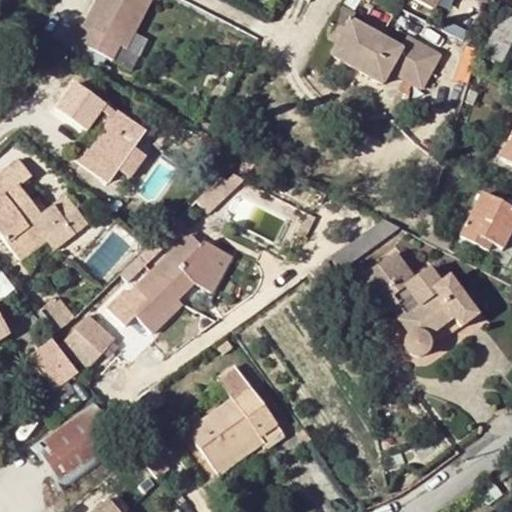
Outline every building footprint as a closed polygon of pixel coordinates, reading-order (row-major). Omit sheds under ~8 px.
[(123,49),(133,31),(151,0),(98,0),(88,16),(97,21),(92,31),(83,25),(77,23),(68,38),(109,60),(118,46),(123,49)] [(336,62),(359,29),(349,23),(352,18),(336,9),(327,25),(339,32),(332,45),(326,56),(336,62)] [(511,43),(511,13),(505,9),(482,55),(501,65),(511,43)] [(88,16),(83,25),(92,31),(97,21),(88,16)] [(339,32),(327,25),(320,38),(332,45),(339,32)] [(359,29),(336,62),(381,87),(387,78),(417,95),(436,59),(404,42),(399,51),(359,29)] [(147,39),(133,31),(123,49),(118,46),(109,60),(129,70),(147,39)] [(95,104),(83,97),(71,121),(83,128),(95,104)] [(90,153),(81,146),(71,159),(107,183),(116,170),(132,148),(143,133),(118,115),(90,153)] [(511,138),(500,161),(511,166),(511,138)] [(145,158),(132,148),(116,170),(129,180),(145,158)] [(19,163),(0,177),(0,232),(22,262),(48,244),(64,264),(83,249),(52,209),(46,213),(40,217),(31,205),(19,188),(30,179),(19,163)] [(236,175),(226,186),(231,192),(242,181),(236,175)] [(220,179),(195,203),(207,215),(231,192),(226,186),(220,179)] [(511,230),(511,212),(482,196),(460,240),(474,247),(477,239),(492,246),(502,251),(511,230)] [(37,200),(31,205),(40,217),(46,213),(37,200)] [(190,237),(183,244),(194,255),(201,248),(190,237)] [(477,239),(474,247),(488,255),(492,246),(477,239)] [(163,316),(177,302),(194,286),(212,295),(223,272),(213,266),(223,255),(204,245),(201,248),(194,255),(183,244),(135,290),(145,301),(133,315),(153,334),(167,321),(163,316)] [(230,259),(223,255),(213,266),(223,272),(230,259)] [(396,258),(356,287),(381,319),(391,312),(397,306),(393,299),(404,291),(416,308),(398,321),(407,336),(403,341),(402,347),(404,353),(408,358),(414,360),(419,360),(424,358),(428,354),(430,347),(428,339),(439,332),(435,324),(448,315),(453,322),(459,331),(477,318),(449,280),(440,287),(430,272),(413,283),(396,258)] [(343,286),(326,263),(310,274),(329,298),(337,292),(343,286)] [(48,286),(34,277),(21,294),(34,303),(48,286)] [(0,322),(2,326),(19,315),(11,302),(18,296),(16,293),(5,278),(0,281),(0,322)] [(397,306),(391,312),(398,321),(416,308),(404,291),(393,299),(397,306)] [(182,307),(177,302),(163,316),(167,321),(182,307)] [(88,315),(61,346),(88,370),(115,340),(88,315)] [(439,332),(453,322),(448,315),(435,324),(439,332)] [(0,342),(8,337),(2,326),(0,322),(0,342)] [(53,343),(29,361),(56,394),(59,391),(78,377),(79,377),(53,343)] [(228,343),(218,350),(223,356),(233,350),(228,343)] [(257,437),(263,445),(266,449),(282,437),(232,369),(217,380),(233,403),(189,435),(214,469),(257,437)] [(166,405),(157,391),(141,403),(151,415),(166,405)] [(89,402),(29,449),(61,491),(122,444),(89,402)] [(257,437),(214,469),(220,477),(263,445),(257,437)] [(116,511),(96,489),(69,511),(116,511)]
